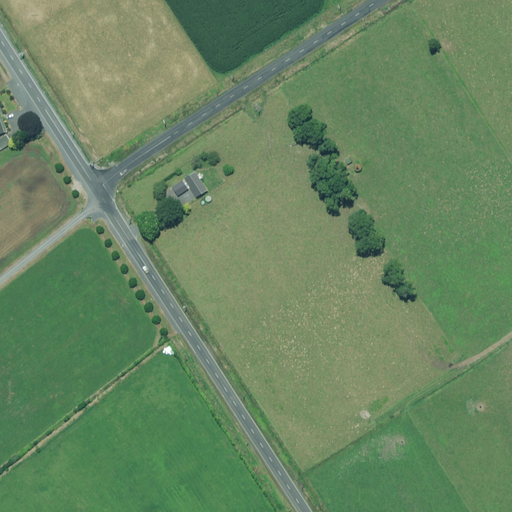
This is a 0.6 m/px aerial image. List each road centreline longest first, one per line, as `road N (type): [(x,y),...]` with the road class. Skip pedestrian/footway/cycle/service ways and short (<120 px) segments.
road 1 (unclassified): [(305,511),(97,188)]
road 2 (unclassified): [(380,0),(97,188)]
road 3 (unclassified): [(97,188),(0,36)]
